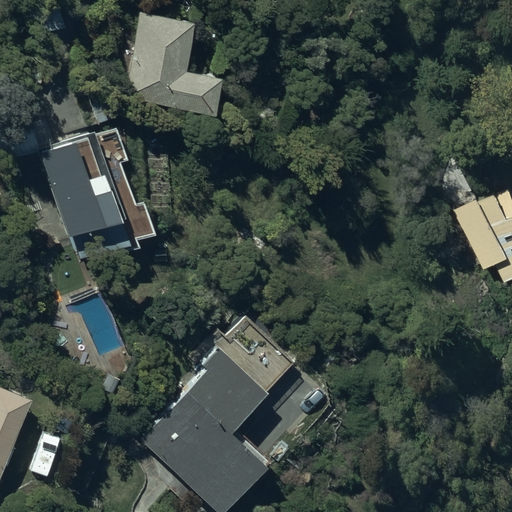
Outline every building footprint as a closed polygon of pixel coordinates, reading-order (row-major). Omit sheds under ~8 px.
[(188,18),(137,9),(122,94),(208,110),(215,73),(179,66),(188,18)] [(91,128),(33,146),(69,263),(150,238),(138,199),(131,201),(118,160),(122,159),(113,128),(93,134),(91,128)] [(511,192),(505,179),(452,207),(483,268),(495,263),(505,282),(511,278),(511,192)] [(241,313),(198,359),(203,363),(137,439),(217,509),(261,459),(226,428),(260,389),(263,391),(292,358),(241,313)] [(122,377),(136,345),(100,360),(97,366),(122,377)] [(0,457),(24,392),(0,383),(0,457)]
